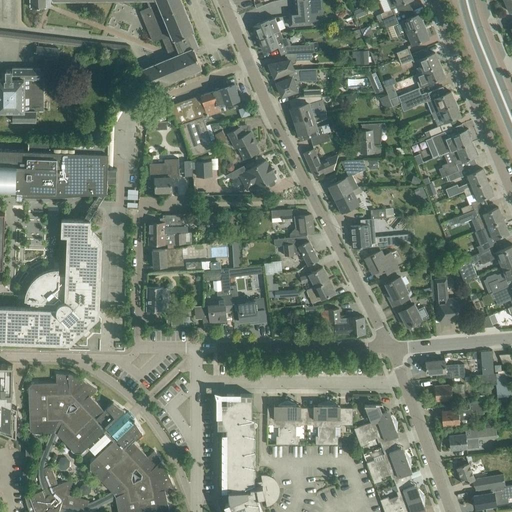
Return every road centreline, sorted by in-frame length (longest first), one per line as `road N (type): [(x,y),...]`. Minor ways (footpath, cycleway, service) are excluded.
road 1 (residential): [(390,349),(222,0)]
road 2 (residential): [(196,510),(154,421),(74,358),(115,358)]
road 3 (residential): [(433,0),(511,192)]
road 4 (residential): [(403,382),(196,382)]
road 5 (residential): [(196,348),(390,349)]
road 6 (tertiary): [(461,0),(511,132)]
road 7 (residential): [(450,511),(403,382)]
road 8 (unclassified): [(196,510),(196,382)]
road 9 (residential): [(390,349),(511,337)]
